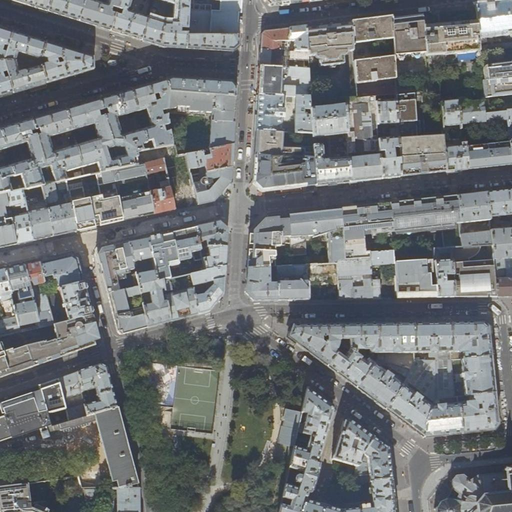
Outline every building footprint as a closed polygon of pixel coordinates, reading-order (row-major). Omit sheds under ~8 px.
[(11,0),(11,1),(28,6),(47,12),(50,0),(11,0)] [(50,0),(47,12),(61,16),(78,21),(84,0),(50,0)] [(107,0),(106,6),(87,0),(84,0),(78,21),(93,26),(110,31),(114,15),(110,14),(111,8),(116,10),(118,0),(107,0)] [(118,0),(116,10),(122,11),(120,17),(114,15),(110,31),(123,35),(141,41),(148,18),(127,12),(130,0),(118,0)] [(164,0),(176,3),(175,24),(164,24),(148,18),(141,41),(155,45),(163,47),(185,49),(187,32),(188,3),(182,2),(182,0),(164,0)] [(239,13),(241,13),(241,0),(216,0),(216,1),(221,1),(221,12),(212,11),(210,33),(240,33),(241,23),(238,23),(238,21),(239,13)] [(482,86),(483,86),(483,100),(484,109),(484,113),(507,110),(511,109),(511,1),(493,4),(475,6),(477,22),(479,52),(482,86)] [(370,19),(351,21),(351,24),(352,46),(354,46),(353,44),(393,39),(391,20),(391,16),(370,19)] [(424,53),(422,26),(421,16),(407,18),(391,20),(393,39),(394,57),(424,53)] [(425,56),(479,52),(477,22),(444,24),(422,26),(424,53),(425,56)] [(352,46),(351,24),(328,27),(305,29),(307,52),(307,55),(317,54),(318,62),(322,65),(338,63),(341,60),(340,52),(352,50),(352,46)] [(260,42),(260,49),(285,51),(286,43),(294,44),(294,51),(307,52),(305,29),(305,27),(297,28),(263,32),(261,35),(260,42)] [(0,28),(0,61),(2,62),(12,32),(0,28)] [(28,37),(12,32),(2,62),(6,72),(7,78),(12,94),(29,89),(46,84),(41,69),(37,67),(17,73),(14,62),(17,53),(37,60),(40,58),(46,42),(28,37)] [(240,33),(210,33),(187,32),(185,49),(207,50),(232,52),(238,47),(238,42),(240,33)] [(65,49),(46,42),(40,58),(47,60),(47,62),(47,63),(47,64),(40,66),(41,69),(46,84),(59,80),(93,70),(93,57),(65,49)] [(285,51),(260,49),(259,58),(259,66),(308,68),(308,61),(280,59),(280,54),(289,55),(289,57),(307,58),(307,55),(307,52),(294,51),(285,51)] [(394,57),(353,62),(354,84),(395,79),(394,57)] [(0,97),(12,94),(7,78),(3,79),(2,73),(6,72),(2,62),(0,61),(0,97)] [(308,68),(259,66),(258,81),(257,95),(282,96),(295,97),(310,98),(308,68)] [(168,90),(168,92),(179,93),(198,95),(211,96),(235,98),(236,91),(236,87),(231,81),(187,79),(171,78),(165,80),(168,90)] [(148,85),(130,90),(136,112),(146,109),(151,126),(141,129),(145,142),(151,141),(154,149),(155,149),(162,147),(171,146),(170,135),(169,132),(164,133),(162,126),(168,125),(167,121),(167,116),(167,115),(162,117),(161,111),(167,110),(168,92),(168,90),(165,80),(148,85)] [(396,87),(354,89),(355,99),(375,97),(375,98),(395,96),(394,95),(396,95),(396,87)] [(115,94),(99,99),(113,148),(124,149),(126,156),(116,159),(119,170),(133,167),(132,159),(136,158),(136,153),(142,151),(140,145),(146,144),(145,142),(141,129),(121,135),(116,117),(136,112),(130,90),(115,94)] [(196,124),(198,95),(179,93),(178,113),(175,116),(175,117),(167,116),(167,121),(171,121),(183,122),(196,124)] [(418,123),(415,94),(399,96),(399,101),(401,123),(401,127),(403,147),(404,158),(405,176),(426,174),(450,171),(448,147),(447,135),(425,137),(424,122),(418,123)] [(282,96),(257,95),(256,115),(255,131),(279,132),(280,119),(283,119),(284,111),(281,111),(282,96)] [(234,111),(235,98),(211,96),(209,121),(199,120),(199,124),(209,125),(234,127),(234,111)] [(310,102),(310,98),(295,97),(294,133),(312,134),(310,102)] [(375,102),(375,98),(375,97),(355,99),(344,100),(344,107),(346,133),(348,159),(348,183),(365,181),(381,179),(378,139),(377,124),(375,102)] [(81,104),(65,109),(72,132),(95,125),(99,139),(76,146),(82,168),(97,163),(101,174),(111,172),(119,170),(116,159),(109,161),(106,151),(113,148),(99,99),(81,104)] [(456,99),(442,100),(445,127),(460,126),(458,112),(456,99)] [(399,101),(375,102),(377,124),(401,123),(399,101)] [(312,109),(312,102),(310,102),(312,134),(312,136),(346,133),(344,107),(329,108),(329,105),(323,106),(323,108),(312,109)] [(47,115),(31,119),(45,168),(50,166),(55,184),(56,183),(66,181),(67,181),(65,173),(82,168),(76,146),(53,152),(49,138),(72,132),(65,109),(47,115)] [(484,109),(458,112),(460,126),(461,142),(464,142),(463,132),(485,130),(484,113),(484,109)] [(500,166),(511,165),(507,110),(484,113),(485,130),(486,135),(488,168),(500,166)] [(14,124),(0,128),(0,130),(5,149),(26,143),(31,161),(26,162),(25,161),(10,165),(13,176),(21,174),(25,190),(30,189),(33,188),(41,187),(44,186),(39,169),(45,168),(31,119),(14,124)] [(188,154),(183,122),(171,121),(175,149),(177,157),(185,155),(188,154)] [(233,137),(234,127),(209,125),(208,142),(192,145),(193,153),(232,145),(233,137)] [(384,139),(378,139),(381,179),(394,178),(405,177),(404,158),(400,158),(399,148),(403,147),(401,127),(389,128),(389,133),(384,133),(384,139)] [(0,195),(6,194),(11,193),(7,178),(13,176),(10,165),(0,168),(0,151),(5,149),(0,130),(0,195)] [(279,132),(255,131),(254,140),(254,143),(254,156),(313,160),(313,147),(309,147),(283,146),(284,132),(279,132)] [(475,145),(464,146),(465,170),(476,169),(488,168),(486,135),(474,135),(475,145)] [(313,147),(313,160),(315,186),(334,184),(348,183),(348,159),(340,160),(340,156),(338,154),(334,154),(333,156),(333,160),(323,161),(321,158),(323,156),(322,148),(320,146),(320,142),(312,143),(313,147)] [(464,142),(461,142),(458,142),(457,145),(448,147),(450,171),(457,171),(465,170),(464,146),(464,144),(464,142)] [(232,157),(232,145),(193,153),(188,154),(185,155),(188,170),(198,168),(199,174),(206,173),(231,168),(232,157)] [(164,156),(162,147),(155,149),(157,157),(164,156)] [(177,157),(175,149),(165,150),(167,159),(163,161),(165,171),(173,210),(185,208),(196,205),(193,192),(188,170),(185,155),(177,157)] [(313,160),(254,156),(253,172),(252,184),(261,192),(287,189),(315,186),(313,160)] [(163,161),(143,165),(146,175),(165,171),(163,161)] [(143,165),(133,167),(119,170),(111,172),(114,182),(146,175),(143,165)] [(209,188),(193,192),(196,205),(206,203),(215,201),(217,200),(225,190),(233,181),(231,168),(206,173),(206,174),(208,175),(211,176),(212,178),(220,176),(209,188)] [(147,181),(148,184),(154,215),(163,213),(173,210),(165,171),(160,177),(162,183),(159,183),(160,190),(158,191),(157,188),(155,189),(153,180),(147,181)] [(114,182),(111,172),(101,174),(90,176),(100,226),(111,224),(123,222),(115,188),(114,182)] [(90,176),(67,181),(66,181),(68,189),(69,194),(90,190),(91,194),(83,196),(85,202),(88,203),(91,202),(93,205),(83,207),(83,205),(80,203),(75,204),(74,201),(70,202),(71,204),(76,232),(95,228),(100,226),(90,176)] [(68,189),(66,181),(56,183),(58,191),(68,189)] [(54,184),(44,186),(41,187),(45,204),(55,203),(57,199),(54,184)] [(119,188),(115,188),(123,222),(135,219),(142,217),(154,215),(148,184),(139,186),(141,195),(137,196),(137,194),(134,194),(135,197),(130,198),(129,195),(126,195),(125,192),(120,193),(119,188)] [(45,204),(41,187),(33,188),(35,194),(31,195),(30,189),(25,190),(22,191),(26,207),(26,211),(42,207),(43,209),(42,210),(43,215),(28,218),(33,241),(43,239),(53,237),(47,209),(45,204)] [(511,189),(500,191),(486,193),(489,217),(511,214),(511,189)] [(18,192),(11,193),(6,194),(10,210),(26,207),(22,191),(18,192)] [(470,194),(456,196),(459,222),(460,234),(462,246),(491,244),(490,232),(465,233),(464,228),(462,228),(462,223),(489,220),(489,217),(486,193),(470,194)] [(0,195),(0,248),(17,245),(12,218),(10,210),(6,194),(0,195)] [(423,200),(390,203),(392,232),(394,231),(395,236),(455,229),(454,222),(459,222),(456,196),(445,197),(423,200)] [(366,206),(341,208),(342,232),(343,244),(344,259),(369,257),(369,252),(368,234),(392,232),(390,203),(366,206)] [(71,204),(47,209),(53,237),(65,234),(76,232),(71,204)] [(343,244),(342,232),(341,208),(314,211),(287,214),(289,242),(290,255),(306,254),(304,237),(306,237),(306,235),(312,235),(313,235),(313,236),(314,236),(315,236),(316,236),(317,236),(318,236),(319,235),(319,234),(320,234),(320,233),(320,232),(329,232),(330,235),(328,235),(330,262),(328,262),(328,263),(337,263),(336,260),(344,259),(343,244)] [(266,216),(257,226),(273,240),(277,236),(283,235),(283,242),(289,242),(287,214),(275,215),(266,216)] [(27,215),(12,218),(17,245),(25,243),(33,241),(28,218),(27,215)] [(196,227),(199,242),(206,240),(207,247),(226,248),(226,237),(228,230),(222,225),(218,223),(196,227)] [(270,243),(273,240),(257,226),(249,235),(249,242),(247,268),(268,267),(269,257),(276,257),(277,253),(270,252),(270,243)] [(200,246),(199,244),(199,242),(196,227),(184,230),(171,233),(181,277),(190,275),(204,271),(202,260),(200,249),(200,246)] [(511,228),(490,230),(490,232),(491,244),(496,297),(511,297),(511,296),(511,228)] [(171,233),(159,236),(147,238),(152,259),(153,264),(154,272),(157,282),(162,281),(181,277),(171,233)] [(138,241),(128,243),(133,265),(135,274),(135,275),(154,272),(153,264),(146,265),(146,262),(148,262),(148,259),(152,259),(147,238),(138,241)] [(112,270),(133,265),(128,243),(100,249),(99,252),(97,255),(103,280),(106,293),(138,286),(135,275),(135,274),(117,278),(116,274),(112,271),(112,270)] [(496,297),(491,244),(462,246),(451,247),(453,298),(473,297),(496,297)] [(226,248),(207,247),(210,258),(202,260),(204,271),(224,267),(225,257),(226,248)] [(451,247),(437,248),(433,248),(435,287),(436,298),(444,298),(453,298),(451,247)] [(433,248),(393,250),(394,264),(396,298),(426,298),(436,298),(435,287),(433,248)] [(394,264),(393,250),(369,252),(369,257),(370,265),(394,264)] [(58,258),(38,262),(42,279),(50,277),(51,281),(54,281),(56,289),(59,288),(83,282),(77,259),(70,255),(58,258)] [(369,257),(344,259),(336,260),(337,263),(339,299),(355,299),(372,299),(371,280),(370,275),(370,271),(370,265),(369,257)] [(29,264),(23,266),(30,294),(37,293),(35,286),(39,285),(40,288),(44,288),(42,279),(38,262),(29,264)] [(308,300),(322,300),(339,299),(337,263),(328,263),(305,264),(308,300)] [(308,300),(305,264),(281,266),(277,266),(277,277),(277,283),(277,300),(291,300),(308,300)] [(13,268),(4,270),(10,292),(20,290),(23,299),(31,298),(30,294),(23,266),(13,268)] [(190,275),(193,288),(198,315),(208,312),(223,294),(223,286),(224,267),(204,271),(190,275)] [(269,283),(268,267),(247,268),(246,285),(245,294),(252,301),(269,301),(277,300),(277,283),(269,283)] [(0,270),(0,300),(1,301),(2,302),(7,317),(9,319),(0,321),(0,335),(1,336),(20,331),(18,327),(13,307),(10,292),(4,270),(0,270)] [(154,272),(135,275),(138,286),(140,295),(149,293),(150,301),(147,301),(147,299),(145,298),(141,299),(142,306),(147,328),(157,326),(170,322),(166,302),(162,303),(159,291),(164,290),(162,281),(157,282),(154,272)] [(378,279),(371,280),(372,299),(377,299),(380,299),(378,279)] [(83,282),(59,288),(63,305),(65,304),(66,309),(64,309),(67,320),(92,314),(87,297),(83,282)] [(112,314),(142,306),(141,299),(140,295),(138,286),(106,293),(111,310),(112,314)] [(165,296),(166,302),(170,322),(189,317),(198,315),(193,288),(165,296)] [(45,292),(49,308),(54,307),(51,290),(45,292)] [(33,302),(13,307),(18,327),(27,325),(28,329),(39,327),(36,314),(33,302)] [(142,306),(112,314),(117,332),(122,337),(126,336),(147,328),(142,306)] [(50,311),(36,314),(39,327),(45,325),(53,323),(50,311)] [(46,362),(56,358),(63,356),(87,348),(94,345),(93,340),(98,339),(96,331),(94,322),(92,314),(67,320),(55,323),(59,336),(18,346),(5,349),(1,336),(0,335),(0,377),(22,370),(46,362)] [(450,323),(450,353),(455,353),(455,355),(457,355),(457,353),(463,353),(463,359),(490,357),(489,344),(487,327),(482,322),(468,322),(450,323)] [(395,323),(377,324),(378,354),(378,360),(383,361),(385,354),(413,353),(413,323),(395,323)] [(432,323),(413,323),(413,353),(432,353),(432,360),(435,360),(435,398),(445,398),(454,397),(451,367),(450,360),(450,353),(450,323),(432,323)] [(338,342),(341,341),(341,324),(315,325),(292,325),(288,337),(312,355),(327,366),(337,353),(336,351),(337,349),(339,344),(338,342)] [(359,324),(341,324),(341,341),(341,348),(359,354),(359,350),(368,350),(368,353),(370,354),(378,354),(377,324),(359,324)] [(341,348),(337,353),(327,366),(344,379),(356,388),(375,364),(369,359),(366,359),(365,362),(357,356),(359,354),(341,348)] [(490,357),(463,359),(461,359),(464,392),(457,392),(457,396),(469,395),(494,393),(492,377),(490,357)] [(383,361),(378,360),(375,364),(356,388),(371,399),(385,409),(403,385),(380,367),(381,365),(389,367),(406,378),(410,370),(383,361)] [(432,360),(419,360),(414,360),(410,370),(406,378),(403,385),(385,409),(405,424),(423,438),(432,406),(405,387),(409,382),(434,401),(435,398),(435,360),(432,360)] [(77,372),(81,392),(94,388),(98,402),(84,405),(86,416),(116,408),(110,386),(106,368),(99,364),(88,368),(77,372)] [(65,376),(58,378),(63,399),(65,408),(68,421),(86,416),(84,405),(81,392),(77,372),(65,376)] [(39,385),(40,390),(45,411),(46,411),(47,412),(65,408),(58,378),(47,382),(39,385)] [(323,400),(307,388),(304,398),(301,412),(306,413),(304,422),(301,422),(302,419),(300,418),(297,431),(324,439),(333,411),(331,406),(323,400)] [(43,411),(45,411),(40,390),(26,395),(12,400),(15,412),(17,418),(20,417),(43,411)] [(494,393),(469,395),(469,403),(466,403),(466,401),(465,400),(463,400),(463,401),(463,403),(458,404),(461,434),(480,432),(493,430),(497,425),(496,409),(494,393)] [(4,414),(5,416),(15,412),(12,400),(0,403),(0,409),(2,415),(4,414)] [(458,404),(432,406),(423,438),(447,435),(461,434),(458,404)] [(45,411),(43,411),(20,417),(17,418),(15,412),(5,416),(0,417),(0,441),(39,428),(42,438),(48,436),(46,432),(55,430),(56,434),(89,425),(88,420),(95,418),(114,489),(120,489),(130,486),(129,485),(136,483),(133,472),(124,436),(116,408),(86,416),(68,421),(50,426),(47,412),(46,411),(45,411)] [(277,446),(293,450),(297,431),(300,418),(301,416),(285,412),(283,420),(282,424),(283,425),(282,430),(281,430),(277,446)] [(361,454),(373,437),(363,430),(348,419),(343,421),(331,459),(358,467),(361,454)] [(316,462),(324,439),(297,431),(293,450),(289,467),(278,511),(344,511),(305,500),(307,492),(308,492),(309,492),(310,491),(311,490),(319,464),(318,463),(317,462),(316,462)] [(387,448),(373,437),(361,454),(358,467),(353,484),(369,482),(391,479),(389,465),(387,448)] [(511,511),(511,468),(511,469),(506,469),(506,467),(504,468),(504,469),(503,469),(503,470),(502,470),(502,472),(504,472),(504,473),(492,475),(492,473),(490,473),(490,475),(478,476),(478,475),(476,475),(476,477),(469,481),(463,476),(464,474),(462,474),(462,475),(456,476),(456,474),(454,475),(455,476),(452,481),(450,480),(449,482),(451,482),(452,488),(450,488),(451,490),(448,497),(446,497),(447,499),(440,501),(439,500),(438,502),(439,503),(436,508),(434,507),(433,510),(435,510),(435,511),(511,511)] [(393,511),(393,502),(391,479),(369,482),(373,507),(370,507),(370,502),(346,505),(345,510),(344,511),(393,511)] [(28,483),(0,486),(0,511),(47,511),(49,509),(35,504),(33,508),(30,507),(28,483)] [(359,485),(353,484),(350,491),(357,493),(359,485)] [(120,489),(114,489),(109,489),(85,489),(86,498),(108,498),(109,506),(117,506),(116,511),(138,511),(139,504),(138,489),(120,489)]
